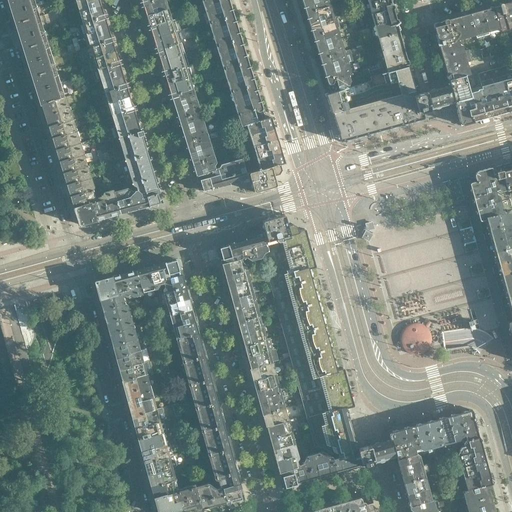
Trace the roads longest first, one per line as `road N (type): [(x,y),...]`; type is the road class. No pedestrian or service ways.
road 1 (tertiary): [(508,388),(478,367),(409,376),(388,363),(337,194)]
road 2 (residential): [(270,503),(187,224)]
road 3 (residential): [(72,254),(145,511)]
road 4 (residential): [(120,0),(187,224)]
road 5 (tertiary): [(306,191),(359,380),(384,404)]
road 6 (residential): [(67,237),(0,21)]
road 7 (tertiary): [(253,0),(306,191)]
road 8 (tertiary): [(337,194),(511,149)]
road 9 (tertiary): [(329,169),(279,0)]
road 10 (unknown): [(406,247),(379,253),(400,336),(445,339)]
road 11 (residential): [(410,5),(447,141)]
road 12 (unknown): [(462,338),(441,249),(406,247)]
road 13 (tertiary): [(187,224),(306,191)]
road 14 (tertiary): [(447,141),(329,169)]
